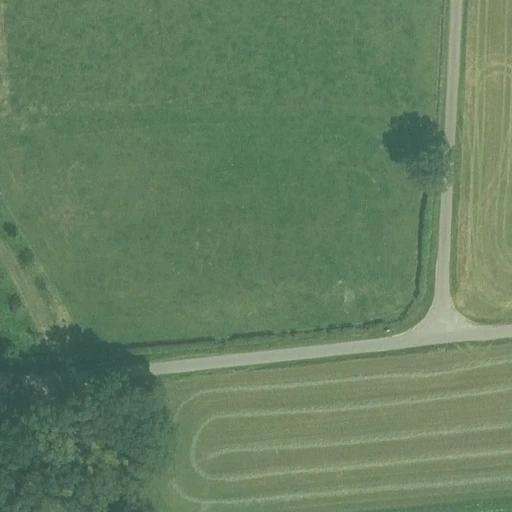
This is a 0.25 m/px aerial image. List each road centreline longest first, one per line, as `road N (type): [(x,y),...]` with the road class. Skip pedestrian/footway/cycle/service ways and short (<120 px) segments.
road 1 (unclassified): [(439,338),(0,383)]
road 2 (unclassified): [(439,338),(457,0)]
